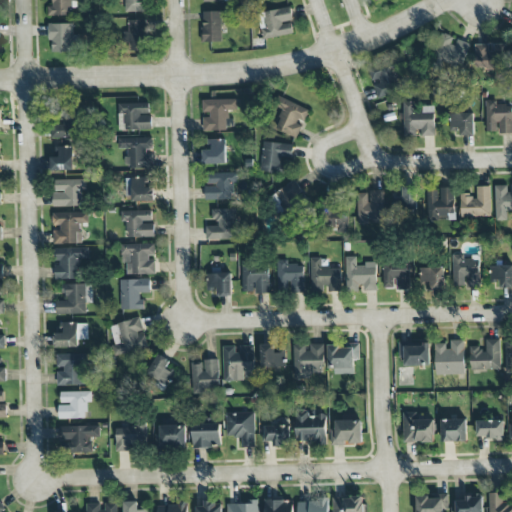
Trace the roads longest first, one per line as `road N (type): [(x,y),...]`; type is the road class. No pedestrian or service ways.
road 1 (residential): [(27,0),(39,482)]
road 2 (residential): [(39,482),(511,467)]
road 3 (residential): [(0,79),(277,70),(364,43),(449,0)]
road 4 (residential): [(180,0),(189,324)]
road 5 (residential): [(189,324),(511,313)]
road 6 (residential): [(511,162),(399,167),(377,156),(338,53)]
road 7 (residential): [(393,511),(383,320)]
road 8 (residential): [(364,128),(323,144),(320,167),(348,173),(383,159)]
